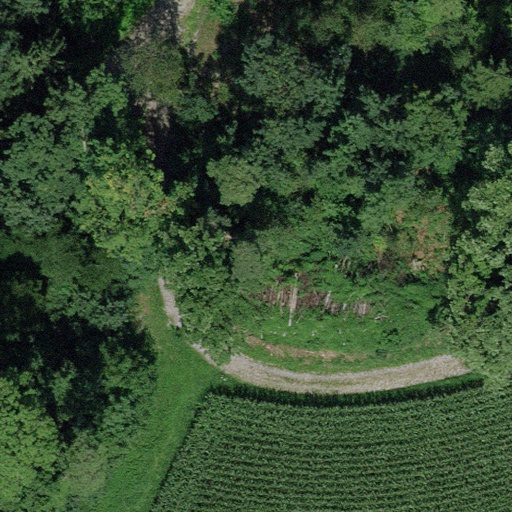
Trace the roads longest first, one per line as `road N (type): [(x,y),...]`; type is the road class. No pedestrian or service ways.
road 1 (track): [(511,353),(404,390),(294,396),(232,354),(170,252),(146,52)]
road 2 (track): [(0,172),(146,52),(181,0)]
